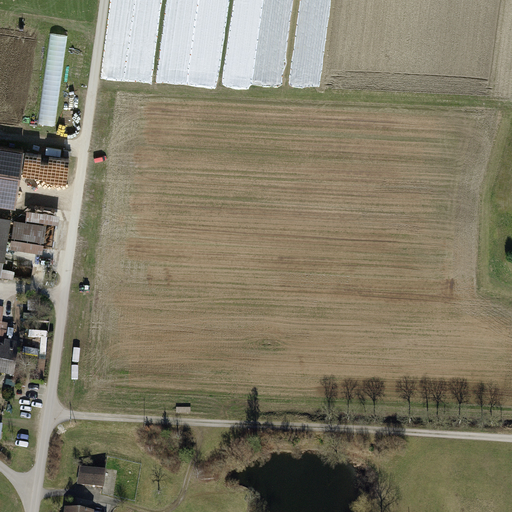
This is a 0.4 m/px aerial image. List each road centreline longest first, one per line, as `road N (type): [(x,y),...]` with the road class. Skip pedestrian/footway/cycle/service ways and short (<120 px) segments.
road 1 (unclassified): [(104,0),(36,494)]
road 2 (track): [(48,412),(511,438)]
